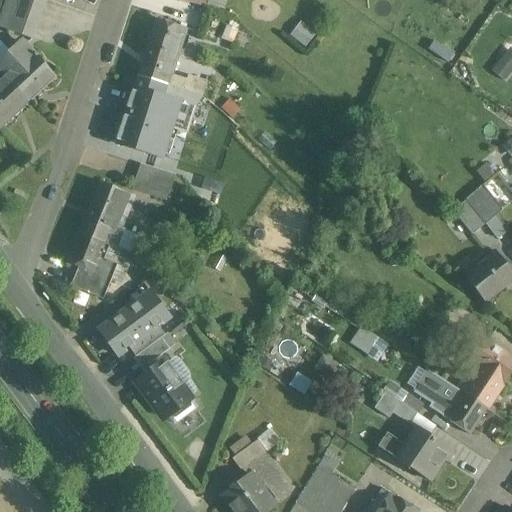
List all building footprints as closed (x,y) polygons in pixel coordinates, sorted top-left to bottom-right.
[(46,0),(45,0),(7,0),(0,22),(0,29),(32,40),(46,0)] [(188,30),(156,19),(147,46),(178,57),(188,30)] [(55,77),(22,42),(0,62),(0,72),(6,79),(28,102),(55,77)] [(178,57),(147,46),(137,76),(202,97),(207,83),(187,77),(186,80),(172,75),(178,57)] [(507,81),(511,72),(511,47),(509,46),(492,72),(507,81)] [(202,97),(137,76),(114,144),(161,160),(171,130),(187,135),(197,105),(202,97)] [(6,79),(0,83),(0,124),(2,127),(28,102),(6,79)] [(170,174),(141,165),(133,191),(166,202),(175,176),(170,174)] [(511,193),(497,174),(475,193),(479,198),(469,206),(484,225),(511,201),(511,193)] [(130,195),(100,183),(79,234),(110,247),(117,250),(125,231),(117,228),(130,195)] [(469,206),(465,201),(453,212),(472,236),(484,225),(469,206)] [(110,247),(79,234),(67,264),(79,269),(71,288),(103,301),(117,266),(104,260),(110,247)] [(511,275),(495,253),(464,277),(484,302),(511,280),(511,275)] [(148,260),(135,255),(131,265),(144,270),(148,260)] [(168,318),(150,293),(99,332),(117,356),(128,348),(135,357),(164,336),(157,326),(168,318)] [(361,327),(350,344),(378,361),(388,344),(361,327)] [(478,359),(458,390),(459,391),(486,409),(487,409),(503,385),(504,385),(511,373),(511,357),(476,334),(465,351),(478,359)] [(161,339),(139,355),(147,367),(170,350),(161,339)] [(189,398),(163,364),(137,384),(162,419),(167,415),(174,424),(196,408),(189,398)] [(448,384),(433,374),(424,388),(439,398),(448,384)] [(486,409),(459,391),(442,417),(470,435),(470,434),(486,409)] [(400,403),(396,400),(396,401),(384,393),(374,409),(386,417),(389,412),(410,426),(418,415),(400,403)] [(424,405),(406,394),(400,403),(418,415),(424,405)] [(416,428),(404,445),(388,434),(378,448),(429,482),(443,461),(446,463),(453,453),(416,428)] [(243,469),(264,452),(248,432),(227,449),(243,469)] [(251,471),(216,496),(227,511),(268,511),(276,506),(251,471)] [(354,490),(337,479),(330,490),(347,501),(354,490)] [(340,511),(347,501),(330,490),(316,511),(340,511)] [(416,511),(396,498),(389,494),(377,511),(416,511)]
